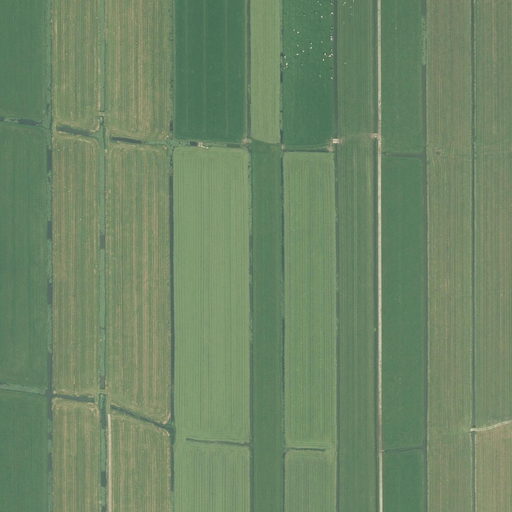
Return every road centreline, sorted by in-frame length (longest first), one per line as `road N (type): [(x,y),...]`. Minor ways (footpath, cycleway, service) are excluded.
road 1 (track): [(380,511),(378,0)]
road 2 (track): [(108,392),(109,511)]
